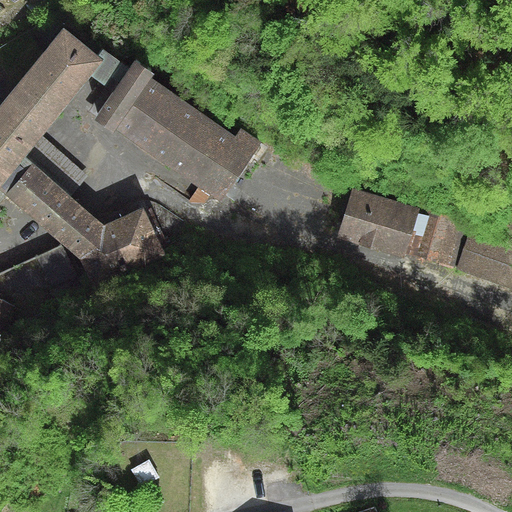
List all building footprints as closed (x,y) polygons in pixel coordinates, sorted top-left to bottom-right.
[(0,176),(103,49),(67,20),(0,103),(0,199),(0,200),(0,199),(0,176)] [(154,62),(141,52),(104,104),(223,189),(260,137),(243,125),(239,132),(149,69),(154,62)] [(106,223),(35,159),(14,185),(88,250),(97,277),(162,248),(145,207),(106,223)] [(412,207),(350,186),(336,227),(398,248),(412,207)] [(511,240),(412,207),(398,248),(511,285),(511,240)] [(81,294),(61,248),(4,272),(24,318),(81,294)] [(0,331),(15,308),(0,298),(0,331)]
